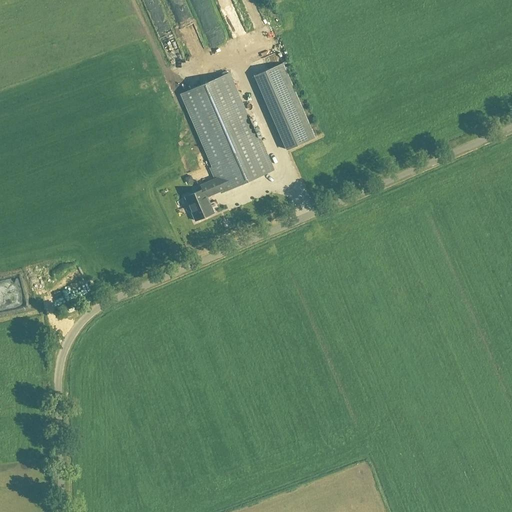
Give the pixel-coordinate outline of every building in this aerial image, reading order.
[(141,0),(147,12),(157,7),(153,0),(141,0)] [(282,64),(255,76),(287,151),(314,139),(282,64)] [(209,182),(214,194),(220,192),(221,194),(273,171),(260,140),(258,141),(229,74),(181,95),(212,167),(210,168),(215,180),(209,182)] [(206,168),(191,175),(194,182),(209,175),(206,168)] [(191,176),(184,178),(187,185),(194,182),(191,176)] [(214,194),(209,182),(200,186),(202,190),(185,198),(188,205),(186,211),(192,213),(195,222),(214,214),(209,203),(208,204),(206,198),(214,194)]
